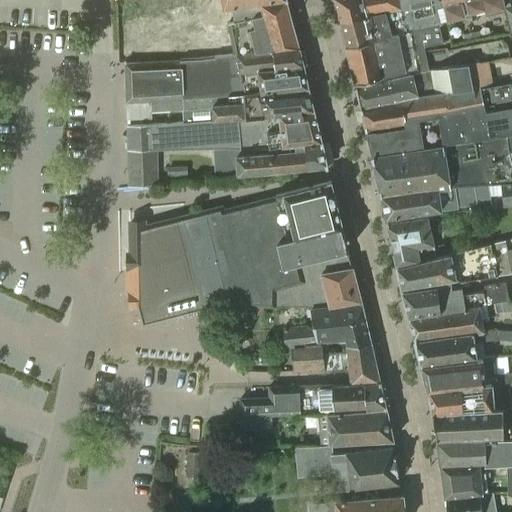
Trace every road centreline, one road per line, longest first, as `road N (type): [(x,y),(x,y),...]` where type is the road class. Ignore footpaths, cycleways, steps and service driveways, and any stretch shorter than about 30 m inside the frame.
road 1 (residential): [(422,511),(398,373),(309,0)]
road 2 (residential): [(39,511),(71,396),(91,261),(101,69)]
